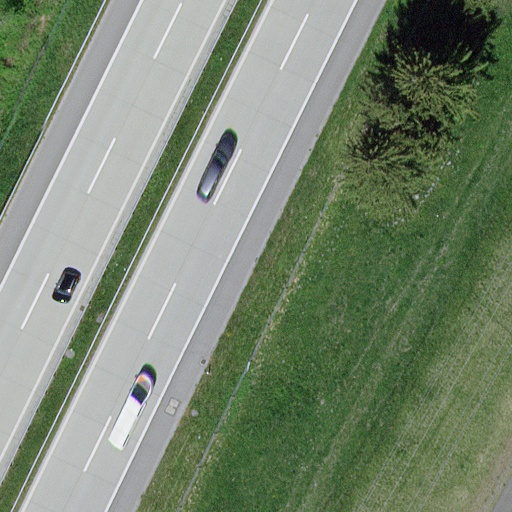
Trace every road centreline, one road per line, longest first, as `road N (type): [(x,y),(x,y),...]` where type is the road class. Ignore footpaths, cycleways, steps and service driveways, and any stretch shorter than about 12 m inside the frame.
road 1 (motorway): [(66,511),(319,0)]
road 2 (motorway): [(186,0),(0,373)]
